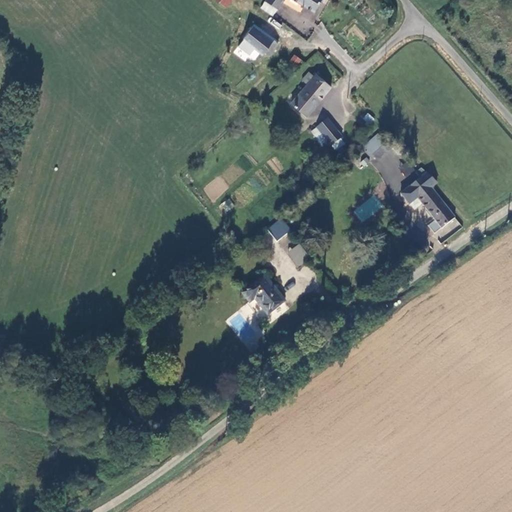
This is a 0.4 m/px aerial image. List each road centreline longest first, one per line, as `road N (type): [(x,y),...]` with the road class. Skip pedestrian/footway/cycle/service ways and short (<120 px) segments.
road 1 (unclassified): [(100,511),(511,209)]
road 2 (unclassified): [(357,73),(419,30),(435,36),(511,121)]
